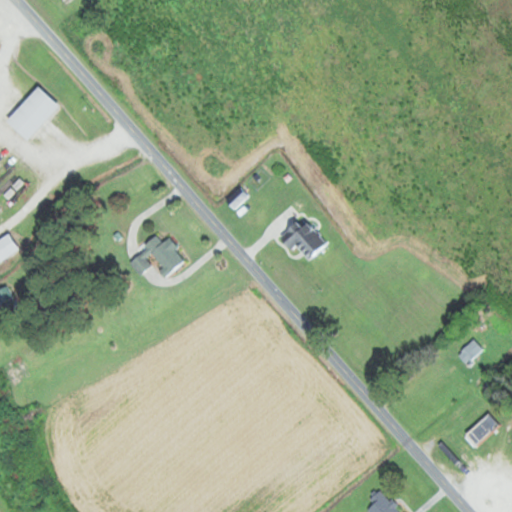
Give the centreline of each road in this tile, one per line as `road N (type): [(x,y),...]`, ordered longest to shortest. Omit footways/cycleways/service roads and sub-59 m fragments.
road 1 (residential): [(472,511),(20,0)]
road 2 (residential): [(224,230),(176,280),(141,265),(132,224),(181,182)]
road 3 (residential): [(0,220),(136,131)]
